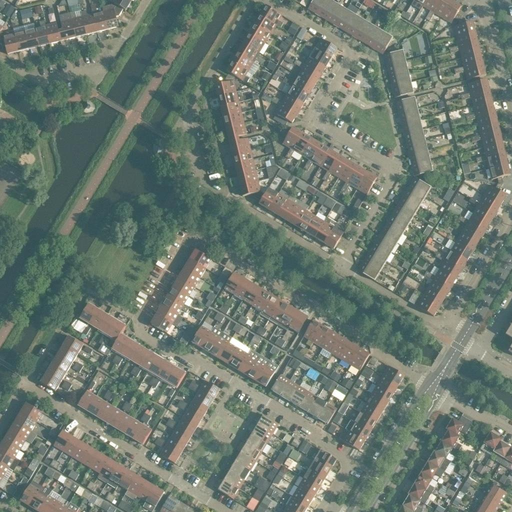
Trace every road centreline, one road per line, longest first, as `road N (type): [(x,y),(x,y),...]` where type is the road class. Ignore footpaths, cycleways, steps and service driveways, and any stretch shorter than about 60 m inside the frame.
road 1 (residential): [(327,500),(348,464),(310,427),(140,332),(138,321),(195,230),(433,388)]
road 2 (residential): [(340,264),(397,173),(313,121),(353,49),(268,0)]
road 3 (residential): [(0,428),(21,392),(32,389),(227,511)]
road 4 (residential): [(255,0),(186,116),(204,182)]
road 5 (residential): [(204,182),(340,264)]
road 6 (tertiary): [(433,388),(415,400),(348,511)]
road 7 (residential): [(42,81),(107,64),(146,0)]
road 8 (tertiary): [(369,511),(432,407),(433,388)]
road 9 (residential): [(340,264),(436,323),(451,320)]
road 10 (residential): [(451,320),(511,211)]
road 11 (residential): [(511,119),(480,0)]
